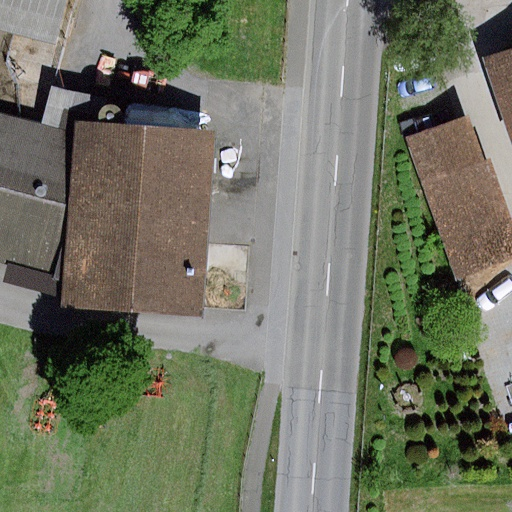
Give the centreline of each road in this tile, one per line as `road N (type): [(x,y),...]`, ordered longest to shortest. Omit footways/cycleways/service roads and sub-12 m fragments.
road 1 (primary): [(339,0),(306,511)]
road 2 (track): [(317,363),(272,366),(0,297)]
